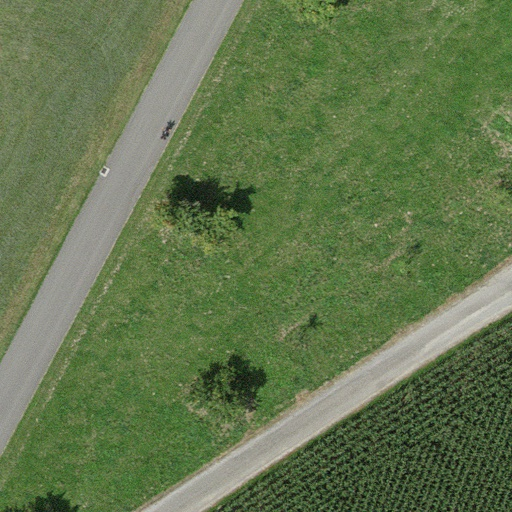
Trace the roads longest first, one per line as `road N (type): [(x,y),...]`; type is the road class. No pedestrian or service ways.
road 1 (unclassified): [(0,411),(222,0)]
road 2 (track): [(160,511),(511,287)]
